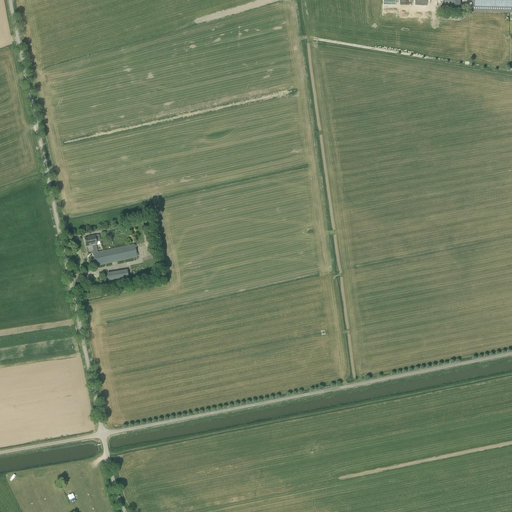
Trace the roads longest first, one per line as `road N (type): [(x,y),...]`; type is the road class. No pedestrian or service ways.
road 1 (unclassified): [(103,434),(11,0)]
road 2 (unclassified): [(103,434),(511,353)]
